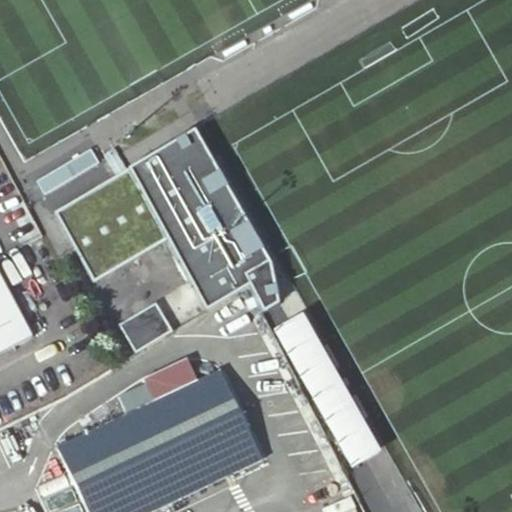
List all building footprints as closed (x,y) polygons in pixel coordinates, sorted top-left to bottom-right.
[(202,145),(195,132),(106,183),(56,212),(95,281),(168,240),(208,309),(250,285),(265,311),(278,304),(271,264),(202,145)] [(38,179),(48,198),(108,165),(97,146),(38,179)] [(0,353),(33,336),(0,273),(0,353)] [(138,350),(173,330),(157,304),(122,324),(138,350)] [(305,312),(274,330),(352,468),(384,451),(305,312)] [(56,454),(85,511),(162,511),(261,463),(216,375),(157,403),(148,387),(116,403),(125,420),(56,454)] [(340,469),(315,482),(331,511),(348,511),(360,506),(340,469)]
